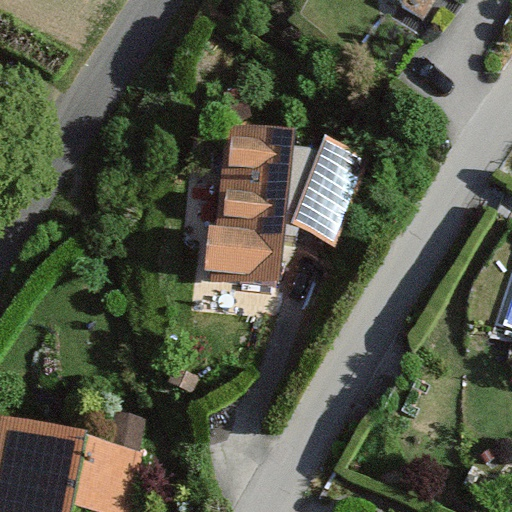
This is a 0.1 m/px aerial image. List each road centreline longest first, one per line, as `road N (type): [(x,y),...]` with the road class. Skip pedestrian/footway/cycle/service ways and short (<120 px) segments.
road 1 (residential): [(255,511),(511,101)]
road 2 (unclassified): [(161,0),(0,245)]
